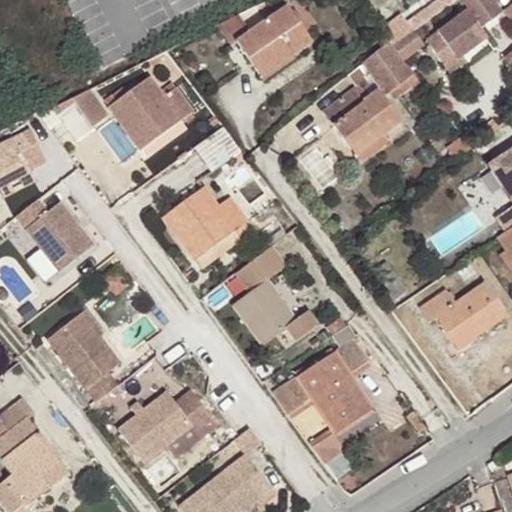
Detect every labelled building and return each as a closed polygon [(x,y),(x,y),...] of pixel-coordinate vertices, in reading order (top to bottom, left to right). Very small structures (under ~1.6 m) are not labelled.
[(492,0),(459,0),(468,11),(481,29),(502,14),(492,0)] [(285,54),(288,60),(313,43),(289,7),(237,42),(258,72),(285,54)] [(481,29),(468,11),(438,33),(457,60),(481,43),(478,39),(484,34),(481,29)] [(481,43),(487,39),(484,34),(478,39),(481,43)] [(414,76),(389,45),(364,65),(372,76),(336,102),(324,111),(353,152),(380,132),(384,137),(402,124),(379,92),(383,89),(387,96),(414,76)] [(262,78),(288,60),(285,54),(258,72),(262,78)] [(372,76),(364,65),(346,79),(329,92),(336,102),(372,76)] [(425,89),(414,76),(387,96),(393,103),(409,92),(416,100),(427,91),(425,89)] [(165,98),(151,80),(112,107),(141,149),(194,113),(177,89),(165,98)] [(94,130),(72,100),(40,117),(50,130),(62,124),(75,143),(94,130)] [(233,141),(223,128),(194,149),(213,174),(242,153),(233,141)] [(26,132),(0,144),(0,187),(5,185),(14,180),(25,174),(24,172),(42,163),(26,132)] [(380,132),(353,152),(357,157),(384,137),(380,132)] [(511,208),(496,218),(507,235),(511,231),(511,153),(491,166),(511,201),(511,208)] [(30,184),(25,174),(14,180),(19,189),(30,184)] [(0,198),(9,194),(5,185),(0,187),(0,198)] [(220,208),(206,189),(164,219),(195,261),(248,223),(231,200),(220,208)] [(91,250),(58,207),(45,217),(35,205),(13,221),(57,277),(91,250)] [(511,231),(507,235),(501,238),(509,252),(503,256),(511,270),(511,231)] [(270,251),(235,276),(243,289),(224,302),(255,344),(280,326),(290,340),(312,323),(302,310),(289,319),(261,279),(280,265),(270,251)] [(407,292),(385,263),(368,275),(389,304),(407,292)] [(475,330),(480,337),(511,317),(489,285),(458,305),(449,292),(422,309),(432,324),(439,319),(455,344),(475,330)] [(85,315),(81,318),(100,342),(104,338),(85,315)] [(81,318),(49,344),(98,406),(119,390),(109,377),(120,368),(100,342),(81,318)] [(460,351),(480,337),(475,330),(455,344),(460,351)] [(350,374),(368,363),(352,341),(272,395),(288,417),(310,402),(330,430),(333,434),(311,449),(324,467),(345,451),(335,438),(375,411),(350,374)] [(168,396),(119,434),(146,467),(194,429),(168,396)] [(0,416),(0,424),(7,433),(0,438),(0,460),(12,477),(0,485),(0,500),(8,511),(13,511),(24,505),(25,506),(48,489),(40,479),(60,464),(27,420),(34,415),(24,400),(0,416)] [(333,434),(330,430),(308,446),(311,449),(333,434)] [(240,440),(234,444),(247,461),(262,449),(249,433),(240,440)] [(247,461),(181,511),(252,511),(261,506),(264,510),(277,500),(247,461)] [(68,473),(60,464),(40,479),(48,489),(68,473)]
